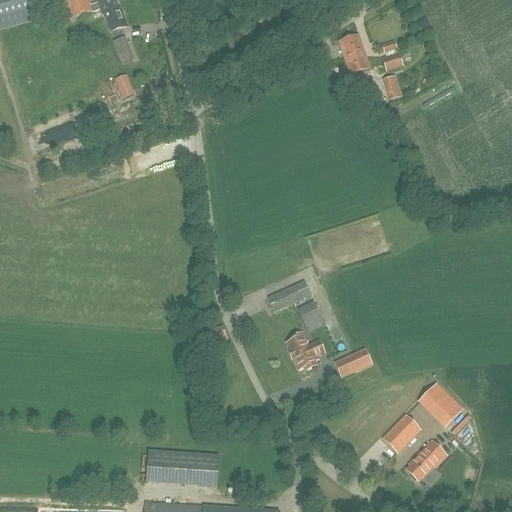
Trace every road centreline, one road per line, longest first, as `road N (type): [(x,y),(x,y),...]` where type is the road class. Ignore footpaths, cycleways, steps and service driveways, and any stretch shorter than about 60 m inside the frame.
road 1 (unclassified): [(293,443),(220,307),(196,120),(167,0)]
road 2 (track): [(193,105),(376,0)]
road 3 (track): [(0,157),(35,168),(196,120)]
road 4 (unclassified): [(400,511),(345,485),(293,443)]
